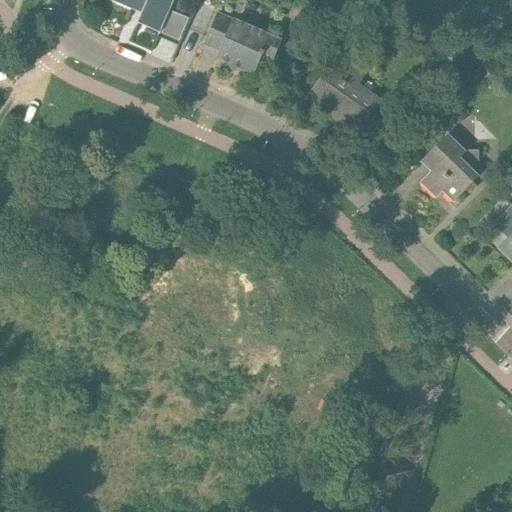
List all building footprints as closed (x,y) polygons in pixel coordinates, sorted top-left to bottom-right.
[(180,42),(189,19),(170,10),(174,0),(116,0),(127,5),(126,7),(141,14),(137,24),(160,33),(180,42)] [(233,20),(219,14),(205,46),(221,53),(219,59),(252,74),(260,55),(273,60),(282,40),(234,19),(233,20)] [(497,53),(500,42),(474,36),(471,48),(497,53)] [(359,130),(380,100),(359,85),(369,71),(341,52),(307,100),(344,126),(347,121),(359,130)] [(465,151),(448,135),(421,162),(431,172),(421,183),(436,198),(442,192),(453,203),(468,187),(472,191),(477,187),(472,183),(479,177),(478,176),(483,171),(478,165),(479,164),(479,151),(465,151)] [(511,207),(494,226),(509,240),(499,250),(511,261),(511,207)] [(198,261),(224,262),(223,279),(242,280),(243,249),(199,247),(198,261)]
